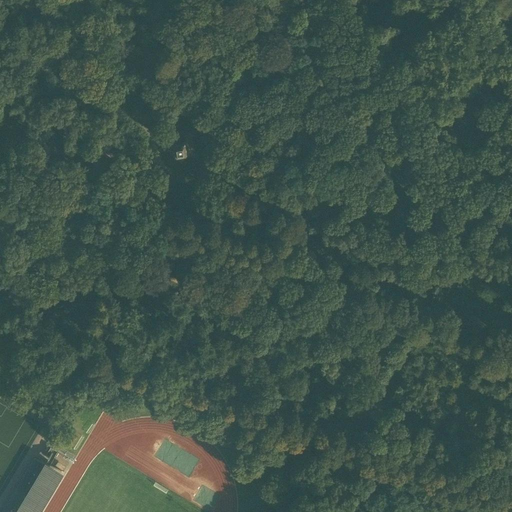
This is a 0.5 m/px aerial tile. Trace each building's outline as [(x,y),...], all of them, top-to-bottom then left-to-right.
[(25,7),(30,10),(29,14),(34,15),(35,11),(38,11),(41,10),(44,9),(48,7),(52,3),(53,0),(20,0),(21,2),(25,7)] [(37,136),(43,137),(47,132),(45,127),(40,126),(35,130),(37,136)] [(170,135),(174,159),(196,155),(191,131),(170,135)] [(50,446),(46,456),(55,459),(59,450),(50,446)] [(292,463),(287,455),(275,463),(283,475),(292,469),(289,464),(292,463)] [(39,511),(62,474),(49,466),(46,464),(35,458),(1,511),(39,511)] [(50,464),(49,466),(62,474),(64,472),(50,464)] [(308,480),(304,476),(300,480),(304,484),(308,480)]
